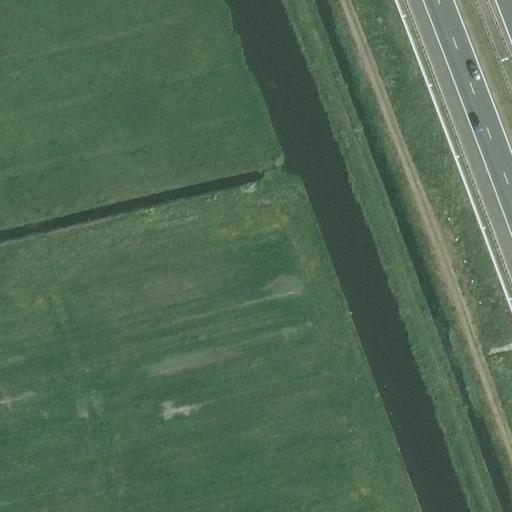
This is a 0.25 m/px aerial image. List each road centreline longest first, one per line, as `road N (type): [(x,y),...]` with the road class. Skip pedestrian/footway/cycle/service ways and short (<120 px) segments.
road 1 (track): [(342,0),(511,456)]
road 2 (motorway): [(437,0),(511,194)]
